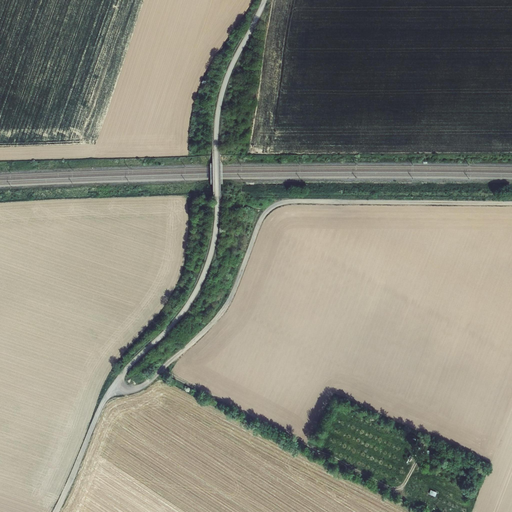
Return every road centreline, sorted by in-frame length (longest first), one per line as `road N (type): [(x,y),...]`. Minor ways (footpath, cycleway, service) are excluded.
road 1 (track): [(511,204),(273,205),(215,320),(145,384),(111,387)]
road 2 (track): [(111,387),(177,319),(202,278),(216,223),(220,96),(264,0)]
road 3 (track): [(160,370),(407,498)]
road 4 (track): [(55,511),(111,387)]
